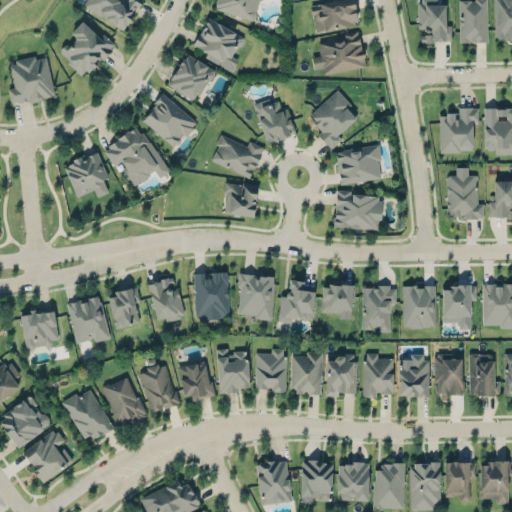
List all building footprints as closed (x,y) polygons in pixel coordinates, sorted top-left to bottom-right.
[(122,30),(82,6),(85,0),(116,0),(125,5),(128,1),(127,0),(143,0),(138,7),(135,5),(129,15),(132,17),(127,25),(126,24),(122,30)] [(259,0),(255,16),(252,20),(216,10),(215,7),(217,0),(259,0)] [(352,0),(337,0),(310,5),(315,32),(324,30),(324,31),(354,25),(353,21),(356,20),(352,0)] [(417,3),(418,29),(423,29),(423,35),(420,35),(420,41),(424,41),(425,42),(434,44),(434,42),(446,41),(446,40),(452,39),(451,24),(446,24),(445,5),(441,2),(437,3),(436,0),(421,0),(421,2),(417,3)] [(459,0),(459,42),(470,42),(470,41),(474,41),(474,42),(487,42),(486,0),(475,0),(475,1),(471,1),(470,0),(459,0)] [(493,0),(511,0),(511,41),(507,41),(503,41),(503,39),(499,39),(493,39),(493,0)] [(204,57),(231,71),(238,59),(233,56),(243,36),(207,17),(192,45),(207,52),(204,57)] [(81,22),(70,34),(74,37),(74,40),(70,46),(68,44),(65,44),(60,49),(60,52),(67,60),(66,61),(67,61),(66,62),(80,75),(85,70),(87,72),(92,67),(93,68),(97,63),(97,62),(101,58),(103,60),(111,50),(109,48),(113,44),(103,34),(98,39),(81,22)] [(318,40),(343,35),(343,33),(357,30),(361,50),(363,50),(364,57),(363,57),(365,65),(324,74),(323,67),(314,68),(311,57),(320,55),(319,48),(320,48),(318,40)] [(167,85),(196,101),(213,68),(184,53),(167,85)] [(54,95),(46,56),(35,58),(34,56),(8,62),(13,87),(7,88),(11,104),(54,95)] [(316,135),(325,145),(326,144),(331,148),(341,139),(337,135),(354,119),(356,116),(348,107),(351,105),(337,89),(308,114),(314,120),(312,122),(320,131),(316,135)] [(140,119),(162,90),(198,122),(175,149),(140,119)] [(266,142),(273,139),(273,141),(289,136),(289,134),(294,132),(286,109),(281,110),(277,101),(270,103),(268,98),(253,104),(266,142)] [(438,115),(439,153),(459,152),(459,150),(472,149),(472,121),(478,121),(477,107),(472,107),(472,106),(458,107),(458,112),(446,112),(446,115),(438,115)] [(511,106),(483,108),(483,149),(495,149),(495,154),(511,153),(511,106)] [(142,132),(169,171),(159,177),(154,169),(148,173),(149,175),(134,185),(129,178),(126,178),(122,173),(123,168),(124,167),(120,161),(114,165),(104,151),(109,148),(107,145),(127,130),(128,131),(135,127),(139,133),(142,132)] [(211,159),(218,145),(215,143),(220,133),(246,146),(249,140),(262,147),(259,152),(261,153),(248,178),(211,159)] [(381,179),(378,145),(336,149),(339,183),(381,179)] [(84,154),(71,160),(72,163),(66,165),(67,166),(63,168),(66,175),(66,176),(71,188),(72,188),(76,197),(93,189),(96,197),(107,192),(102,180),(108,177),(96,152),(86,157),(84,154)] [(483,217),(483,203),(477,203),(476,175),(467,175),(467,173),(455,172),(455,175),(448,175),(446,177),(446,214),(453,214),(453,217),(460,216),(460,214),(464,214),(464,219),(470,219),(476,218),(476,217),(483,217)] [(511,177),(493,177),(494,201),(487,201),(488,218),(511,216),(511,177)] [(242,183),(224,181),(223,192),(226,192),(223,213),(227,213),(227,214),(252,217),(254,199),(256,200),(257,187),(256,187),(256,183),(242,181),(242,183)] [(336,190),(354,191),(354,194),(383,196),(380,229),(333,226),(336,190)] [(193,273),(204,273),(204,276),(209,276),(209,271),(226,270),(228,316),(218,317),(218,319),(199,320),(199,315),(195,315),(193,273)] [(237,272),(235,288),(238,289),(236,313),(256,320),(271,321),(276,275),(252,273),(237,272)] [(156,320),(147,284),(159,281),(159,279),(169,276),(170,278),(172,277),(173,283),(169,284),(169,285),(168,286),(168,288),(170,289),(171,291),(177,289),(183,314),(179,315),(180,317),(165,321),(165,318),(156,320)] [(312,319),(313,291),(302,290),(303,280),(288,279),(287,296),(279,295),(277,321),(290,322),(290,317),(312,319)] [(511,327),(511,283),(481,284),(482,324),(500,324),(500,327),(511,327)] [(401,285),(436,284),(436,326),(429,327),(421,328),(410,329),(402,327),(401,285)] [(448,285),(475,284),(476,300),(470,300),(470,329),(460,329),(459,328),(458,322),(442,322),(441,288),(448,288),(448,285)] [(321,288),(319,312),(338,313),(338,319),(350,319),(351,301),(354,301),(355,286),(328,285),(328,288),(321,288)] [(362,287),(362,329),(373,329),(373,328),(377,328),(377,331),(389,331),(389,302),(395,303),(395,288),(389,288),(389,285),(376,285),(376,288),(362,287)] [(107,299),(113,325),(115,324),(115,328),(120,327),(121,328),(131,325),(131,324),(139,322),(136,312),(137,312),(135,308),(134,302),(139,301),(136,287),(113,292),(114,297),(107,299)] [(65,303),(76,343),(89,340),(88,338),(92,336),(94,342),(109,338),(100,301),(99,301),(97,295),(65,303)] [(19,313),(26,349),(52,344),(51,340),(58,338),(52,308),(19,313)] [(255,352),(254,387),(272,387),(272,392),(284,392),(285,348),(270,347),(270,352),(255,352)] [(217,392),(237,392),(237,387),(248,387),(246,351),(227,352),(227,348),(216,348),(217,392)] [(291,356),(306,356),(306,351),(322,352),(320,395),(302,394),(302,395),(295,395),(295,389),(290,389),(291,356)] [(365,352),(377,352),(377,357),(393,358),(392,395),(381,394),(381,393),(375,393),(375,398),(361,398),(362,360),(365,360),(365,352)] [(511,352),(503,353),(504,394),(511,394),(511,352)] [(326,354),(324,395),(337,395),(337,392),(354,392),(355,355),(326,354)] [(397,359),(398,397),(405,397),(405,398),(413,398),(413,399),(417,397),(420,398),(424,398),(429,397),(428,360),(423,360),(423,354),(411,354),(411,359),(397,359)] [(437,354),(453,354),(461,359),(461,380),(463,380),(464,393),(461,393),(461,396),(450,396),(450,398),(441,397),(441,393),(437,393),(437,382),(433,383),(433,357),(437,357),(437,354)] [(488,361),(488,355),(479,355),(479,354),(468,354),(468,394),(476,394),(476,396),(489,396),(489,397),(494,397),(494,394),(499,394),(499,382),(493,382),(492,361),(488,361)] [(204,359),(209,380),(211,379),(215,396),(200,401),(191,403),(189,398),(183,399),(176,365),(183,363),(201,359),(204,359)] [(0,365),(2,364),(4,362),(6,366),(11,363),(20,376),(13,381),(18,388),(0,402),(0,365)] [(138,374),(147,371),(145,367),(157,363),(158,367),(164,365),(173,390),(175,389),(179,401),(177,402),(177,404),(164,408),(163,405),(161,406),(161,408),(153,411),(151,411),(138,374)] [(101,387),(102,387),(103,384),(108,382),(111,383),(126,376),(135,396),(138,395),(146,412),(143,413),(144,415),(132,421),(130,418),(120,423),(119,420),(116,421),(101,387)] [(89,388),(77,395),(75,392),(61,401),(84,438),(90,434),(92,437),(94,436),(95,437),(97,436),(97,437),(113,427),(89,388)] [(21,446),(36,435),(35,433),(36,432),(37,433),(43,428),(42,427),(48,422),(48,417),(47,415),(45,414),(43,413),(42,412),(41,413),(34,405),(36,404),(29,395),(20,402),(22,405),(17,408),(15,406),(13,408),(14,410),(0,420),(0,424),(3,427),(1,429),(6,435),(10,438),(16,447),(18,448),(20,445),(21,446)] [(19,453),(52,428),(55,432),(58,430),(65,441),(59,446),(60,448),(63,446),(74,461),(68,466),(56,475),(44,484),(40,483),(34,477),(29,465),(19,453)] [(254,463),(270,460),(286,459),(293,501),(277,506),(260,507),(255,484),(254,463)] [(300,504),(312,504),(312,498),(317,498),(317,501),(331,501),(331,465),(325,465),(325,464),(319,464),(319,460),(301,460),(300,504)] [(410,509),(412,509),(413,510),(416,510),(418,509),(433,510),(434,503),(440,503),(440,461),(413,462),(413,465),(409,465),(410,509)] [(469,500),(468,476),(474,476),(474,461),(444,462),(445,496),(459,495),(459,500),(469,500)] [(349,462),(362,462),(362,463),(368,463),(368,488),(369,488),(369,492),(367,492),(367,502),(354,502),(354,498),(349,498),(349,500),(340,500),(340,494),(336,494),(337,465),(349,465),(349,462)] [(487,462),(510,462),(510,476),(507,476),(507,504),(497,504),(497,498),(479,499),(479,490),(480,490),(480,466),(487,466),(487,462)] [(373,508),(403,508),(403,464),(373,464),(373,508)] [(139,499),(145,511),(181,511),(185,510),(186,511),(195,508),(196,509),(198,507),(197,505),(199,503),(187,484),(181,486),(177,480),(139,499)]
